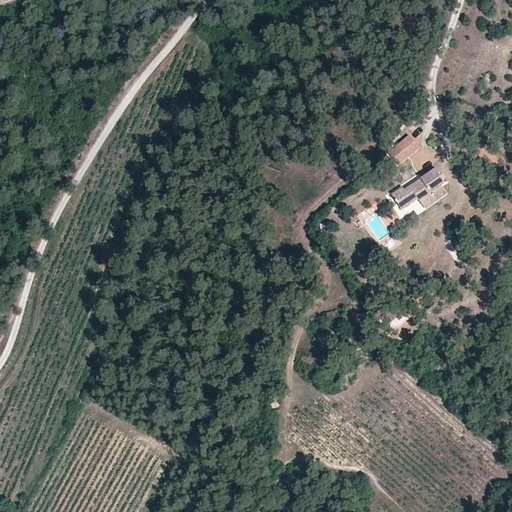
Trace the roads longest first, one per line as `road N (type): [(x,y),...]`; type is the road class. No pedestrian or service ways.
road 1 (track): [(403,511),(367,471),(321,466),(283,438),(306,352),(336,293),(299,229),(310,207),(374,154),(415,90),(435,78)]
road 2 (track): [(0,368),(47,234),(90,155),(213,0)]
road 3 (track): [(461,0),(433,96),(444,162),(425,161),(429,124)]
